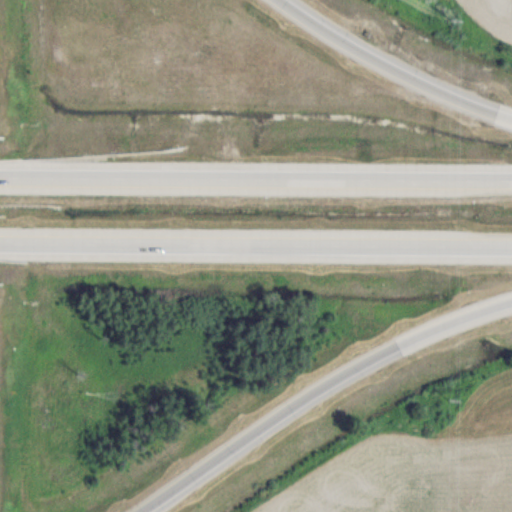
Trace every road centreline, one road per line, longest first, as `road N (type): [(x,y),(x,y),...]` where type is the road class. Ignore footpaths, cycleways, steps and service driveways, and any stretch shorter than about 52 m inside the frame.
road 1 (motorway): [(0,243),(511,246)]
road 2 (motorway): [(511,179),(0,176)]
road 3 (motorway): [(142,511),(374,357),(511,302)]
road 4 (motorway): [(511,120),(395,71),(279,0)]
